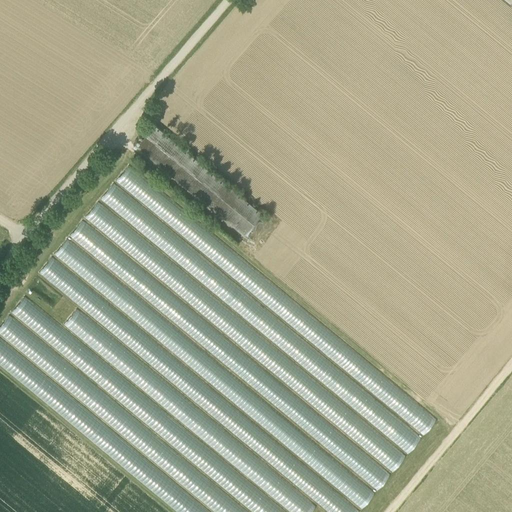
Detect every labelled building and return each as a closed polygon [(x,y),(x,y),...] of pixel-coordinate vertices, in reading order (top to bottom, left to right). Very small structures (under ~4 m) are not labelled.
[(153,127),(136,148),(247,237),(264,216),(153,127)] [(126,167),(113,182),(425,432),(437,417),(126,167)] [(411,450),(423,435),(110,186),(98,201),(411,450)] [(407,453),(95,203),(82,219),(395,469),(407,453)] [(67,238),(380,486),(392,471),(79,223),(67,238)] [(35,275),(336,511),(357,511),(361,507),(47,260),(35,275)] [(15,282),(22,271),(14,266),(7,277),(15,282)] [(74,310),(61,325),(295,511),(310,511),(317,504),(74,310)] [(0,368),(179,511),(211,511),(0,343),(0,368)]
